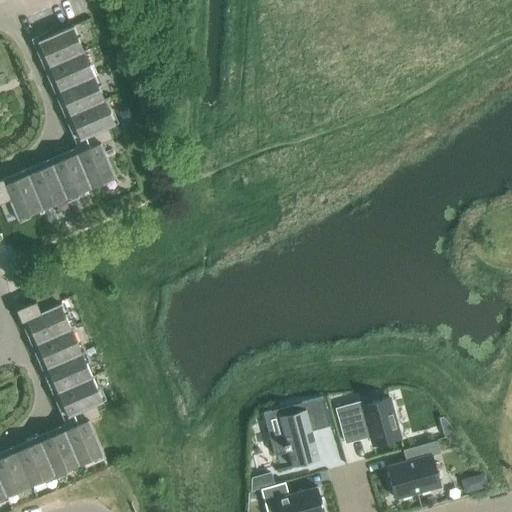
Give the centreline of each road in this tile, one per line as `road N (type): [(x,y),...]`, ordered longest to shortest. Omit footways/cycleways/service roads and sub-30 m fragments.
road 1 (residential): [(0,168),(49,146),(57,117),(8,4),(0,8)]
road 2 (residential): [(26,351),(53,417),(0,439)]
